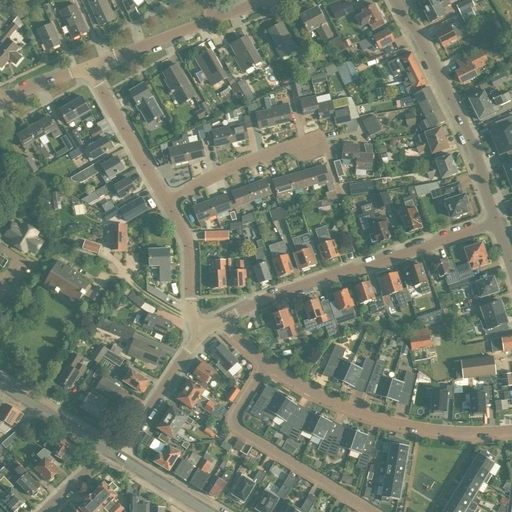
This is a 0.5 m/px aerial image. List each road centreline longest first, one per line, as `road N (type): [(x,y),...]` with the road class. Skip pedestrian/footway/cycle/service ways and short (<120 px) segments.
road 1 (residential): [(221,323),(497,222)]
road 2 (residential): [(511,429),(384,421),(328,401),(269,366)]
road 3 (residential): [(497,222),(467,131),(398,0)]
road 4 (residential): [(374,511),(235,426),(238,408),(269,366)]
road 5 (residential): [(166,202),(237,163),(318,136)]
road 6 (residential): [(166,202),(88,67)]
road 7 (residential): [(194,343),(185,234),(166,202)]
road 8 (residential): [(214,20),(88,67)]
road 9 (residential): [(119,454),(194,343)]
road 10 (secondary): [(108,447),(0,382)]
